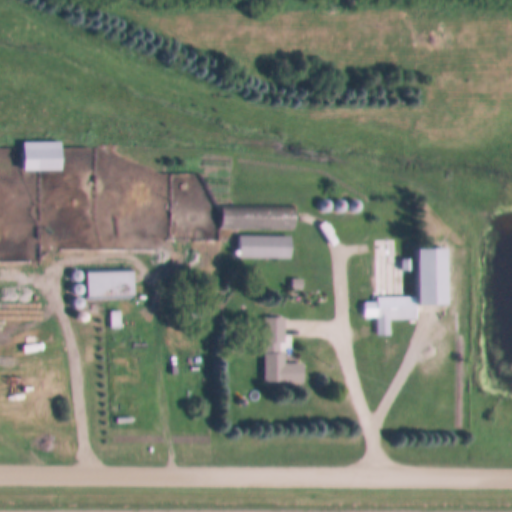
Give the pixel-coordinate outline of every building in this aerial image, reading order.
[(32,167),(68,167),(68,142),(32,142),(32,167)] [(245,237),(245,258),(296,258),(296,237),(245,237)] [(381,240),(382,334),(395,333),(395,320),(422,320),(422,301),(447,301),(446,246),(418,246),(419,299),(406,299),(405,240),(381,240)] [(92,272),(92,290),(136,290),(136,272),(92,272)] [(271,381),(307,381),(307,362),(288,362),(289,320),(272,320),(271,381)]
